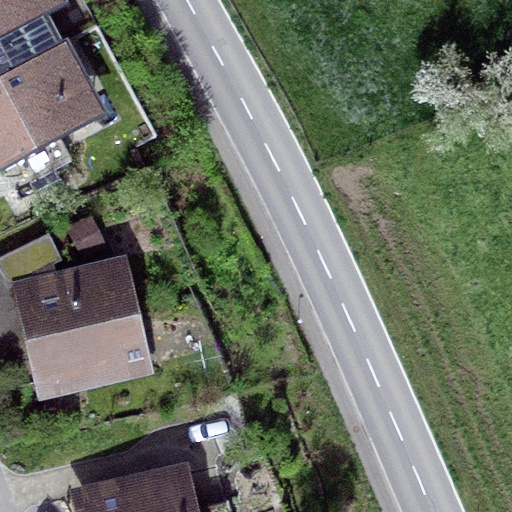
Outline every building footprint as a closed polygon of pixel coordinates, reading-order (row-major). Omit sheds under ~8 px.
[(35,0),(0,0),(0,76),(60,44),(35,0)] [(67,95),(82,86),(60,44),(0,76),(0,164),(1,167),(82,123),(67,95)] [(0,257),(0,271),(8,287),(61,260),(48,234),(0,257)] [(23,293),(44,386),(124,368),(114,322),(126,319),(115,272),(68,283),(64,274),(23,293)] [(186,511),(179,478),(81,501),(83,511),(186,511)]
